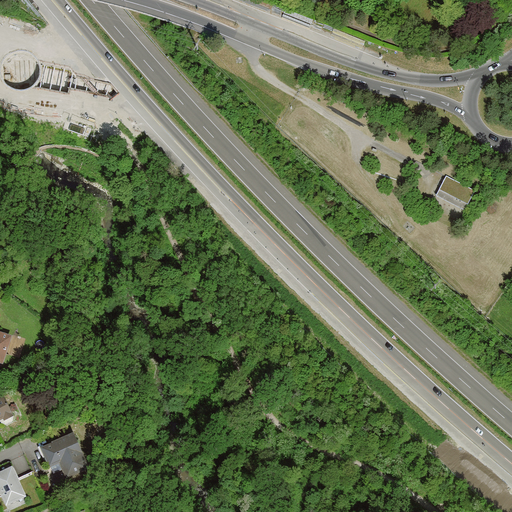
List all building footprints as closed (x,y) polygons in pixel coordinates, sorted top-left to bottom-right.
[(475,191),(447,176),(436,196),(465,211),(475,191)] [(51,261),(34,252),(30,261),(46,270),(51,261)] [(11,335),(0,331),(0,363),(2,364),(11,335)] [(3,397),(0,398),(0,420),(12,415),(3,397)] [(77,434),(45,448),(53,468),(63,464),(69,480),(92,469),(77,434)] [(12,465),(0,471),(0,492),(2,497),(6,505),(27,496),(12,465)]
